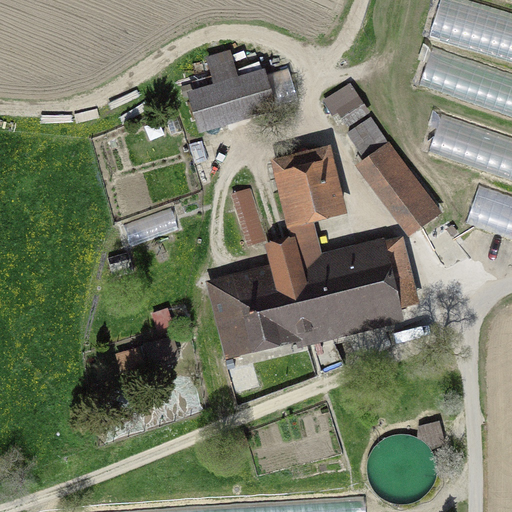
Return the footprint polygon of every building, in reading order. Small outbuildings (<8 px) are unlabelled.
[(511,15),(462,0),(442,0),(431,38),(511,62),(511,15)] [(511,76),(431,49),(418,87),(511,118),(511,76)] [(191,94),(204,138),(290,114),(277,69),(191,94)] [(330,106),(343,128),(371,111),(357,89),(330,106)] [(511,135),(439,112),(425,155),(511,183),(511,135)] [(366,159),(390,143),(372,116),(348,132),(366,159)] [(447,218),(395,147),(358,174),(411,245),(447,218)] [(352,221),(337,153),(277,166),(292,234),(352,221)] [(511,198),(479,187),(467,225),(511,239),(511,198)] [(241,226),(261,223),(255,188),(235,192),(241,226)] [(129,244),(180,232),(175,209),(123,221),(129,244)] [(245,229),(248,247),(268,244),(265,225),(245,229)] [(229,368),(411,332),(394,252),(325,266),(319,237),(270,247),(275,274),(213,286),(229,368)] [(201,342),(168,353),(176,376),(208,366),(201,342)] [(384,499),(395,504),(407,504),(418,501),(428,494),(435,485),(438,474),(438,462),(434,451),(426,442),(416,436),(405,433),(393,435),(383,440),(374,448),(369,458),(367,470),(369,481),(375,492),(384,499)] [(91,511),(90,511),(367,511),(367,494),(91,511)]
